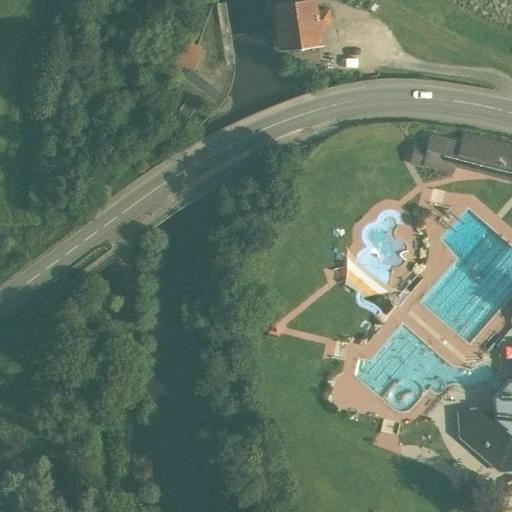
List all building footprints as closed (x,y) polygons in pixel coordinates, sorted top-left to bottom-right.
[(273,0),(281,47),(292,46),(293,51),(309,50),(308,43),(319,42),(318,27),(329,26),(327,9),(314,11),(312,0),(273,0)] [(196,67),(206,41),(185,34),(176,60),(196,67)] [(511,146),(462,134),(460,144),(455,164),(483,171),(511,178),(511,146)] [(460,144),(429,136),(426,147),(422,162),(424,163),(453,170),(455,164),(460,144)] [(414,144),(409,161),(423,164),(424,163),(422,162),(426,147),(414,144)] [(511,377),(507,378),(502,384),(496,391),(491,396),(492,408),(458,410),(459,436),(499,471),(511,469),(511,377)]
